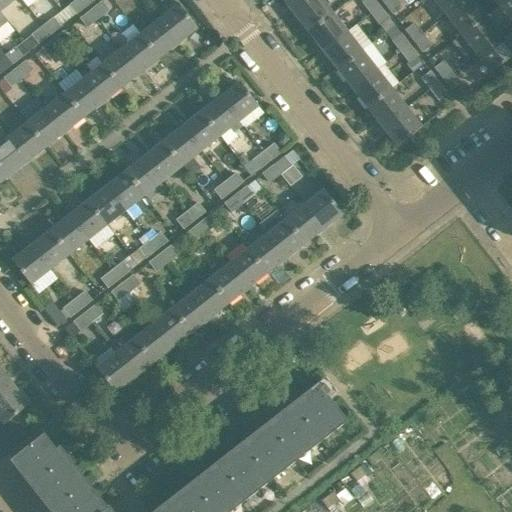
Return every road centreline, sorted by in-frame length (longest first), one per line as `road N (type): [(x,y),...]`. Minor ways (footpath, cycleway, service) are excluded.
road 1 (residential): [(139,435),(399,232)]
road 2 (residential): [(399,232),(221,0)]
road 3 (residential): [(139,435),(110,436),(0,295)]
road 4 (residential): [(399,232),(511,144)]
